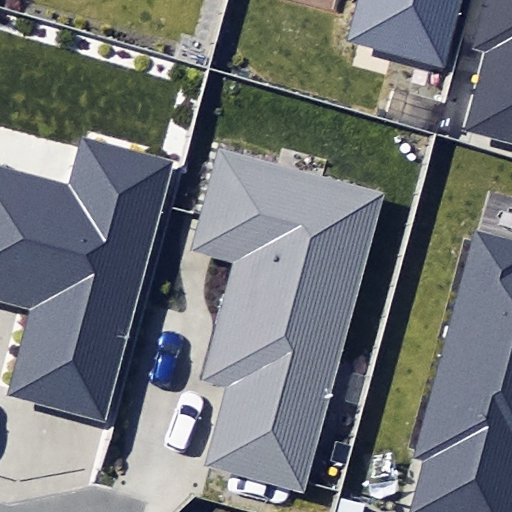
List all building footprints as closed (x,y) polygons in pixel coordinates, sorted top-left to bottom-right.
[(357,0),(347,39),(439,63),(455,0),(357,0)] [(511,0),(483,0),(472,44),(487,48),(465,134),(511,145),(511,0)] [(0,296),(33,305),(9,397),(107,422),(176,159),(81,134),(67,185),(0,167),(0,296)] [(228,388),(209,458),(298,483),(377,197),(219,154),(192,250),(231,261),(198,380),(228,388)] [(418,510),(425,511),(511,511),(511,240),(475,231),(418,457),(431,460),(418,510)]
